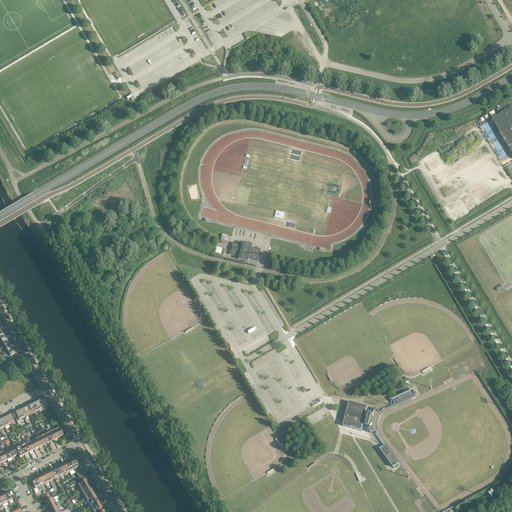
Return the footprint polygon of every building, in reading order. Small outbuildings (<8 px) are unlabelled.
[(492,119),(511,153),(511,102),(511,101),(501,107),(504,112),(492,119)] [(461,201),(447,209),(454,221),(468,213),(461,201)] [(238,259),(243,260),(244,261),(247,262),(248,259),(257,262),(259,257),(254,255),(254,253),(259,255),(260,250),(251,247),(252,245),(249,244),(248,243),(247,243),(247,244),(242,243),(241,245),(232,243),(231,247),(236,249),(235,251),(230,250),(229,254),(238,257),(238,259)] [(9,338),(6,333),(0,336),(0,339),(2,342),(9,338)] [(12,342),(9,338),(2,342),(5,347),(12,342)] [(15,347),(12,342),(5,347),(7,351),(15,347)] [(18,352),(15,347),(7,351),(10,356),(18,352)] [(392,400),(395,407),(416,397),(413,390),(392,400)] [(48,406),(45,398),(39,401),(43,409),(48,406)] [(43,409),(39,401),(35,403),(38,411),(43,409)] [(349,402),(346,412),(345,411),(343,416),(345,416),(343,426),(361,431),(362,425),(363,425),(365,425),(365,426),(368,427),(368,426),(369,426),(369,430),(370,433),(378,431),(377,429),(377,426),(377,422),(379,419),(381,416),(382,415),(376,409),(374,411),(372,415),(371,415),(371,414),(368,413),(367,413),(366,413),(367,407),(349,402)] [(38,411),(35,403),(30,406),(34,413),(38,411)] [(34,413),(30,406),(25,408),(29,416),(34,413)] [(29,416),(25,408),(20,410),(24,418),(29,416)] [(24,418),(20,410),(15,413),(16,416),(19,421),(24,418)] [(11,415),(6,417),(9,425),(14,423),(11,415)] [(9,425),(6,417),(1,420),(5,428),(9,425)] [(59,427),(54,430),(58,438),(63,436),(59,427)] [(58,438),(54,430),(49,432),(53,440),(58,438)] [(53,440),(49,432),(44,434),(49,443),(53,440)] [(49,443),(44,434),(40,437),(44,445),(49,443)] [(44,445),(40,437),(35,439),(39,448),(44,445)] [(39,448),(35,439),(30,441),(34,450),(39,448)] [(34,450),(30,441),(25,444),(29,452),(34,450)] [(29,452),(25,444),(20,446),(24,455),(29,452)] [(399,463),(386,445),(379,449),(393,468),(399,463)] [(24,455),(20,446),(15,449),(19,457),(24,455)] [(17,455),(13,447),(8,449),(12,458),(17,455)] [(12,458),(8,449),(3,452),(7,460),(12,458)] [(75,459),(70,461),(74,470),(79,467),(75,459)] [(74,470),(70,461),(65,464),(69,472),(74,470)] [(69,472),(65,464),(60,466),(64,475),(69,472)] [(64,475),(60,466),(55,469),(60,477),(64,475)] [(60,477),(55,469),(51,471),(55,479),(56,479),(57,478),(60,477)] [(81,470),(76,473),(81,481),(86,478),(81,470)] [(55,479),(51,471),(46,473),(50,482),(52,481),(55,479)] [(50,482),(46,473),(41,476),(45,484),(50,482)] [(45,484),(41,476),(36,478),(40,486),(45,484)] [(40,486),(36,478),(31,480),(35,489),(37,488),(39,491),(42,490),(40,486)] [(88,485),(85,480),(77,485),(80,490),(88,485)] [(91,490),(88,485),(80,490),(83,494),(91,490)] [(94,494),(91,490),(83,494),(86,499),(94,494)] [(8,492),(3,494),(7,502),(12,500),(8,492)] [(97,499),(94,494),(86,499),(83,501),(84,503),(87,501),(88,504),(97,499)] [(45,502),(48,507),(56,503),(53,498),(45,502)] [(99,504),(97,499),(88,504),(91,508),(99,504)] [(58,508),(56,503),(48,507),(50,511),(58,508)]
